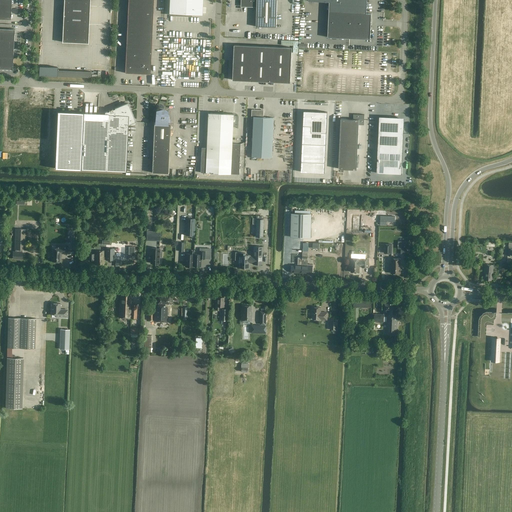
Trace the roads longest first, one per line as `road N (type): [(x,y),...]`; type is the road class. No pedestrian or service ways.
road 1 (tertiary): [(0,275),(430,292)]
road 2 (unclassified): [(400,0),(400,101),(214,92)]
road 3 (secondary): [(434,0),(429,123),(448,181),(442,277)]
road 4 (unclassified): [(214,92),(26,83)]
road 5 (secondary): [(444,346),(436,511)]
road 6 (secondary): [(451,278),(459,190),(481,169),(511,159)]
